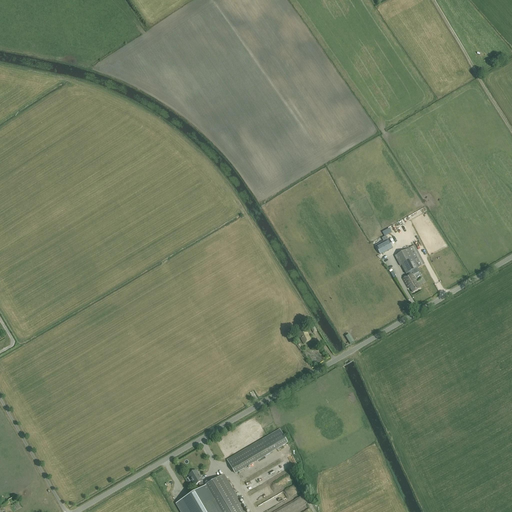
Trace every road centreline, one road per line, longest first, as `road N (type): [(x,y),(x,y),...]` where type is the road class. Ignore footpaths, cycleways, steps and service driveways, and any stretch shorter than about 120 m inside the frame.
road 1 (tertiary): [(74,511),(511,256)]
road 2 (track): [(511,131),(433,0)]
road 3 (unclassified): [(65,511),(0,399)]
